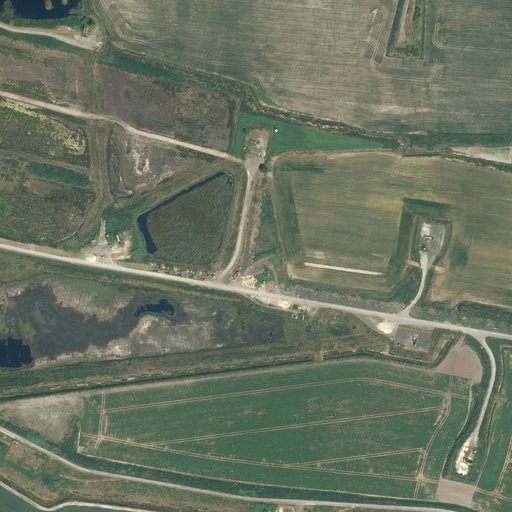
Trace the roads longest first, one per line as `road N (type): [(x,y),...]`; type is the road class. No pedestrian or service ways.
road 1 (track): [(0,244),(511,336)]
road 2 (track): [(439,511),(247,498),(85,470),(0,429)]
road 3 (track): [(208,284),(236,256),(264,131)]
road 4 (track): [(476,330),(494,372),(467,456)]
